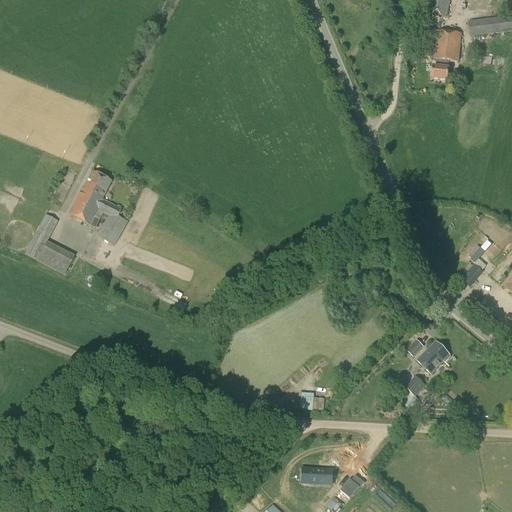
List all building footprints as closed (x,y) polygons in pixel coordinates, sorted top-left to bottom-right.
[(447,18),(450,0),(429,0),(427,14),(447,18)] [(470,38),(511,33),(511,17),(468,22),(470,38)] [(448,69),(449,62),(458,63),(461,35),(425,31),(422,58),(436,59),(436,61),(435,67),(434,67),(432,79),(449,81),(450,69),(448,69)] [(108,217),(98,238),(115,247),(128,223),(119,218),(123,211),(104,201),(113,183),(92,173),(83,190),(82,189),(69,215),(96,229),(104,215),(108,217)] [(45,215),(24,255),(36,261),(57,222),(45,215)] [(65,253),(55,271),(64,276),(74,258),(65,253)] [(469,287),(482,271),(474,265),(461,281),(469,287)] [(423,349),(416,342),(406,352),(412,359),(423,349)] [(418,361),(431,375),(450,356),(437,342),(418,361)] [(426,386),(416,377),(405,388),(415,397),(426,386)] [(418,402),(410,394),(401,404),(409,411),(418,402)] [(312,411),(313,400),(301,399),(300,409),(312,411)] [(303,480),(302,485),(310,485),(333,487),(334,473),(303,471),(303,480)] [(326,509),(331,511),(336,511),(341,503),(332,498),(326,509)]
